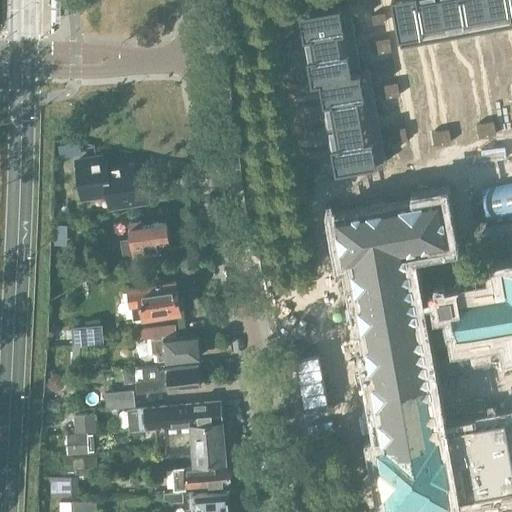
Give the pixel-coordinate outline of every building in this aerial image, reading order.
[(60,0),(50,0),(50,21),(60,21),(60,0)] [(416,0),(392,0),(400,46),(424,41),(416,0)] [(440,0),(416,0),(424,41),(447,37),(440,0)] [(463,0),(440,0),(447,37),(469,33),(463,0)] [(486,0),(463,0),(469,33),(492,29),(486,0)] [(511,14),(509,0),(486,0),(492,29),(511,25),(511,14)] [(350,3),(300,12),(304,35),(354,27),(350,3)] [(384,12),(372,14),(373,23),(386,21),(384,12)] [(354,27),(304,35),(308,58),(358,49),(354,27)] [(389,37),(381,38),(383,51),(391,50),(389,37)] [(381,38),(372,40),(374,53),(383,51),(381,38)] [(358,49),(308,58),(312,82),(320,80),(320,79),(362,71),(362,70),(358,49)] [(362,71),(320,79),(320,80),(324,101),(374,93),(369,69),(362,70),(362,71)] [(397,82),(389,83),(391,96),(399,94),(397,82)] [(389,83),(380,85),(383,97),(391,96),(389,83)] [(374,93),(324,101),(328,124),(378,115),(374,93)] [(437,104),(440,123),(452,121),(448,102),(437,104)] [(378,115),(328,124),(332,146),(382,137),(378,115)] [(485,121),(487,135),(496,133),(494,120),(485,121)] [(487,135),(485,121),(476,123),(479,136),(487,135)] [(405,127),(397,128),(399,141),(407,139),(405,127)] [(397,128),(388,130),(391,142),(399,141),(397,128)] [(449,128),(440,129),(442,143),(451,141),(449,128)] [(442,143),(440,129),(431,131),(434,144),(442,143)] [(382,137),(332,146),(336,170),(385,161),(386,161),(382,137)] [(70,154),(68,144),(58,145),(59,155),(70,154)] [(77,160),(81,185),(107,181),(109,195),(111,205),(156,198),(153,182),(136,185),(133,163),(106,168),(105,156),(77,160)] [(385,161),(369,164),(370,170),(387,167),(385,161)] [(442,195),(338,213),(390,505),(511,484),(511,420),(511,416),(441,429),(408,247),(449,237),(442,195)] [(123,255),(135,254),(171,248),(170,245),(173,245),(171,233),(169,233),(167,221),(142,225),(141,220),(130,222),(132,237),(120,239),(123,255)] [(479,220),(466,222),(469,235),(481,233),(479,220)] [(444,293),(441,294),(442,299),(442,300),(443,300),(443,302),(442,302),(443,305),(445,313),(453,311),(453,312),(454,312),(454,313),(455,313),(455,318),(455,320),(459,341),(460,345),(462,345),(462,340),(463,340),(464,344),(469,343),(468,339),(472,338),(473,342),(473,338),(475,338),(475,342),(478,342),(477,338),(490,335),(491,339),(493,339),(493,335),(494,335),(495,338),(504,337),(504,333),(507,332),(507,334),(506,335),(506,336),(507,336),(509,344),(508,344),(508,347),(509,347),(511,348),(511,349),(511,348),(511,263),(499,266),(499,265),(497,265),(497,266),(495,268),(494,268),(495,271),(496,270),(497,278),(496,278),(496,279),(497,279),(498,282),(495,283),(494,279),(485,280),(485,284),(484,285),(483,280),(482,280),(481,281),(480,281),(481,285),(478,286),(468,287),(467,283),(465,283),(466,288),(464,288),(463,284),(454,286),(454,290),(453,290),(452,286),(449,286),(450,290),(450,292),(444,293)] [(178,296),(176,281),(165,283),(165,279),(152,281),(153,285),(130,289),(135,319),(181,312),(180,309),(185,308),(183,295),(178,296)] [(73,346),(85,345),(103,343),(101,326),(73,329),(75,344),(73,344),(73,346)] [(175,326),(135,331),(127,331),(128,340),(136,339),(136,340),(152,338),(176,336),(175,326)] [(176,336),(152,338),(154,353),(161,353),(162,361),(200,357),(199,348),(202,348),(200,337),(198,337),(198,336),(176,338),(176,336)] [(85,372),(85,345),(73,346),(73,372),(85,372)] [(199,371),(199,366),(168,370),(169,381),(143,383),(144,392),(200,386),(200,381),(202,379),(202,373),(199,371)] [(60,375),(52,374),(49,378),(48,386),(51,389),(59,390),(63,386),(63,378),(60,375)] [(113,408),(134,406),(133,392),(112,394),(113,408)] [(133,428),(167,425),(223,421),(221,401),(131,410),(133,428)] [(95,412),(73,414),(75,431),(97,429),(95,412)] [(166,446),(225,441),(223,421),(167,425),(168,431),(165,431),(166,446)] [(67,453),(88,452),(88,450),(93,450),(92,433),(87,433),(87,432),(66,433),(67,453)] [(227,459),(225,441),(166,446),(167,455),(194,452),(195,462),(227,459)] [(147,454),(147,448),(146,444),(131,446),(132,455),(147,454)] [(96,452),(88,452),(67,453),(67,454),(64,454),(65,468),(83,467),(84,475),(95,474),(94,467),(97,466),(96,452)] [(43,456),(43,464),(43,481),(56,481),(56,468),(54,468),(54,456),(43,456)] [(229,484),(227,464),(172,468),(173,489),(229,484)] [(64,475),(65,495),(79,495),(78,475),(64,475)] [(184,501),(183,491),(164,494),(164,498),(171,502),(184,501)] [(197,511),(231,511),(230,491),(191,495),(192,504),(197,504),(197,511)] [(96,511),(96,499),(71,500),(71,510),(63,510),(63,511),(96,511)]
